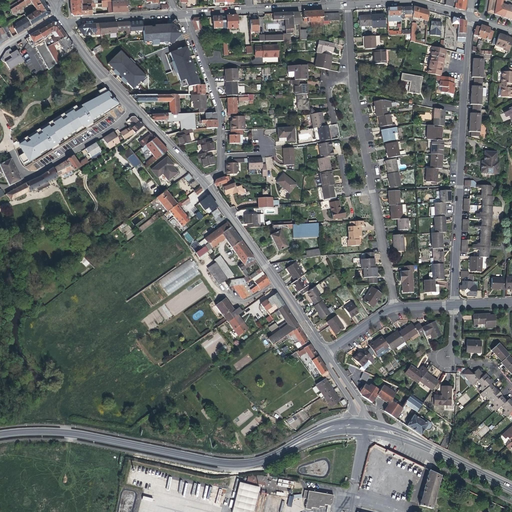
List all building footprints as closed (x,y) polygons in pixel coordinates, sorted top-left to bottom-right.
[(19,0),(7,7),(9,10),(10,10),(12,13),(19,9),(19,10),(23,7),(23,6),(31,2),(37,12),(27,18),(32,25),(41,19),(48,15),(49,12),(41,0),(19,0)] [(74,16),(83,15),(82,5),(96,4),(97,4),(97,0),(91,0),(82,0),(81,0),(70,0),(71,0),(71,14),(74,16)] [(465,11),(466,0),(457,0),(456,9),(460,10),(465,11)] [(489,0),(488,12),(492,13),(505,18),(511,20),(511,6),(511,7),(511,5),(508,4),(508,5),(502,4),(503,1),(504,0),(489,0)] [(127,1),(112,1),(113,9),(113,13),(124,13),(128,12),(127,1)] [(96,7),(96,4),(82,5),(83,15),(92,15),(92,12),(92,8),(96,7)] [(404,18),(412,17),(413,7),(405,7),(401,8),(401,15),(401,19),(404,18)] [(417,8),(413,7),(412,17),(424,20),(424,24),(427,25),(428,11),(417,8)] [(387,8),(387,19),(388,20),(401,20),(401,15),(401,8),(391,8),(387,8)] [(311,22),(323,21),(323,24),(329,24),(329,21),(339,20),(339,13),(323,14),(323,11),(318,11),(303,12),(304,21),(305,22),(311,22)] [(281,13),(273,14),(273,20),(285,20),(286,34),(293,33),(293,26),(292,12),(281,13)] [(359,26),(372,26),(371,15),(359,16),(359,26)] [(384,15),(371,15),(372,26),(372,28),(385,27),(384,15)] [(214,29),(222,29),(222,16),(217,17),(213,17),(214,29)] [(233,16),(227,16),(227,29),(233,29),(233,30),(237,30),(237,29),(238,29),(237,16),(233,16)] [(32,25),(27,18),(27,17),(16,24),(18,26),(14,28),(18,34),(23,31),(32,25)] [(192,21),(196,30),(202,30),(201,19),(204,19),(204,18),(197,18),(194,18),(192,21)] [(457,41),(465,42),(466,22),(457,19),(453,18),(452,24),(455,24),(454,27),(456,28),(458,28),(457,41)] [(179,23),(175,20),(170,25),(143,26),(144,43),(145,43),(145,44),(152,44),(152,46),(159,45),(159,44),(164,43),(165,44),(166,43),(169,46),(182,34),(175,27),(179,23)] [(250,21),(251,31),(254,31),(254,33),(259,33),(258,20),(255,21),(250,21)] [(48,48),(53,45),(58,42),(67,37),(63,31),(57,23),(54,22),(34,34),(26,38),(27,39),(30,44),(42,37),(44,41),(35,47),(48,71),(57,64),(55,61),(48,48)] [(117,31),(130,30),(129,22),(124,23),(116,23),(117,31)] [(129,22),(130,30),(130,33),(129,33),(129,37),(135,35),(135,31),(143,31),(143,26),(143,22),(137,22),(129,22)] [(439,36),(441,23),(435,22),(431,22),(430,35),(439,36)] [(117,33),(117,31),(116,23),(108,24),(99,25),(100,35),(100,39),(104,39),(103,34),(117,33)] [(92,35),(100,35),(99,25),(83,26),(78,29),(83,35),(86,33),(86,34),(88,36),(89,36),(90,35),(91,34),(92,35)] [(479,28),(476,27),(473,36),(490,41),(493,32),(489,31),(490,29),(485,28),(480,26),(479,28)] [(5,33),(2,28),(0,29),(0,30),(2,33),(0,33),(0,34),(4,42),(12,37),(8,31),(5,33)] [(498,34),(495,46),(505,49),(504,51),(508,52),(511,40),(511,38),(505,36),(498,34)] [(379,36),(372,36),(364,36),(364,41),(364,49),(375,49),(375,47),(380,47),(379,36)] [(70,42),(67,37),(58,42),(59,43),(62,47),(60,48),(62,51),(63,50),(65,52),(74,47),(70,42)] [(316,53),(318,53),(324,55),(325,52),(325,50),(332,52),(334,44),(319,41),(316,53)] [(482,55),(490,55),(491,55),(491,52),(481,51),(480,51),(482,43),(478,41),(475,50),(472,49),(472,52),(482,55)] [(200,86),(186,44),(184,45),(185,48),(170,53),(173,62),(172,62),(175,74),(177,73),(182,87),(189,86),(196,85),(200,86)] [(62,61),(54,46),(53,45),(48,48),(55,61),(57,64),(62,61)] [(278,56),(278,45),(263,46),(255,47),(255,56),(263,56),(263,57),(278,56)] [(90,53),(92,56),(102,51),(102,47),(90,53)] [(432,52),(431,56),(443,58),(444,59),(445,54),(444,54),(444,53),(445,50),(443,49),(440,48),(432,47),(431,52),(432,52)] [(6,50),(1,59),(5,62),(9,69),(20,63),(24,61),(18,50),(16,51),(14,53),(13,53),(10,48),(6,50)] [(385,50),(374,50),(374,59),(374,64),(385,63),(385,50)] [(124,56),(121,53),(115,60),(112,58),(110,60),(111,61),(108,64),(114,70),(113,72),(115,74),(118,77),(119,76),(126,83),(126,85),(132,91),(138,84),(139,86),(147,78),(139,70),(140,69),(135,64),(134,65),(128,60),(130,59),(126,54),(124,56)] [(316,67),(321,69),(329,70),(330,63),(332,56),(324,55),(318,53),(316,67)] [(479,137),(483,68),(483,60),(481,59),(482,55),(475,54),(474,59),(472,59),(472,62),(472,68),(472,75),(471,77),(474,77),(473,86),(471,86),(471,88),(470,102),(470,104),(472,104),(472,109),(472,113),(470,113),(470,116),(469,130),(469,132),(471,132),(471,137),(479,137)] [(443,61),(443,58),(431,56),(430,61),(429,65),(443,67),(444,63),(442,63),(443,61)] [(294,72),(295,81),(302,80),(303,80),(307,80),(307,72),(306,65),(288,67),(288,73),(294,72)] [(442,72),(443,67),(429,65),(428,69),(427,74),(440,76),(441,73),(441,72),(442,72)] [(502,72),(502,83),(509,84),(511,84),(511,80),(511,77),(511,76),(511,68),(508,68),(505,68),(505,72),(502,72)] [(225,70),(225,75),(225,82),(236,82),(237,82),(237,69),(225,70)] [(402,74),(401,80),(410,82),(408,92),(417,94),(418,92),(419,86),(420,86),(422,77),(402,74)] [(454,87),(454,83),(452,83),(453,78),(442,76),(440,87),(443,87),(442,92),(454,94),(455,87),(454,87)] [(295,95),(297,94),(306,94),(308,94),(307,84),(303,85),(302,85),(302,80),(295,81),(293,81),(293,84),(293,85),(295,85),(295,95)] [(237,95),(236,82),(225,82),(226,96),(237,95)] [(511,87),(509,88),(509,84),(502,83),(499,83),(499,87),(501,87),(501,97),(511,97),(511,87)] [(102,98),(106,103),(110,108),(117,103),(109,94),(105,88),(85,99),(85,98),(78,102),(74,95),(59,105),(68,120),(83,111),(82,109),(102,98)] [(306,98),(306,94),(297,94),(298,110),(308,110),(308,101),(306,101),(306,98)] [(169,102),(170,114),(180,114),(179,95),(129,95),(136,102),(144,102),(169,102)] [(199,113),(206,113),(206,108),(204,109),(204,104),(203,104),(202,95),(196,95),(193,95),(188,95),(188,102),(192,102),(193,109),(198,110),(199,113)] [(228,117),(231,117),(240,117),(239,113),(237,113),(236,98),(227,98),(228,117)] [(377,117),(378,116),(387,115),(384,100),(375,101),(376,108),(375,108),(376,111),(377,117)] [(120,107),(117,103),(110,108),(105,111),(101,114),(102,116),(106,114),(108,112),(111,116),(100,125),(98,126),(91,131),(94,136),(104,130),(112,123),(124,112),(120,107)] [(93,119),(101,114),(105,111),(102,105),(89,113),(93,119)] [(508,117),(510,121),(511,120),(511,106),(509,108),(510,110),(503,113),(505,118),(508,117)] [(434,108),(433,125),(444,126),(444,119),(444,110),(434,108)] [(314,128),(317,128),(324,126),(323,118),(321,112),(311,114),(314,128)] [(168,122),(169,122),(180,122),(181,132),(190,129),(192,129),(196,129),(194,113),(180,114),(170,114),(148,115),(153,121),(164,121),(168,121),(168,122)] [(205,115),(206,121),(216,120),(216,113),(206,114),(206,113),(199,113),(199,116),(205,115)] [(383,127),(383,130),(395,128),(395,124),(392,125),(390,114),(387,115),(378,116),(380,125),(380,128),(383,127)] [(130,127),(127,130),(132,136),(134,134),(144,126),(136,117),(132,116),(130,118),(132,121),(135,125),(131,128),(130,127)] [(242,125),(243,125),(243,117),(240,117),(231,117),(231,121),(230,121),(230,130),(242,130),(242,125)] [(86,118),(67,129),(71,135),(89,124),(86,118)] [(206,129),(216,128),(217,128),(216,120),(206,121),(199,122),(200,124),(205,124),(205,123),(206,123),(206,129)] [(162,130),(167,135),(179,132),(181,132),(180,122),(169,122),(169,126),(169,128),(162,130)] [(426,139),(432,139),(441,140),(441,134),(442,128),(433,127),(433,125),(427,125),(426,139)] [(324,126),(317,128),(314,128),(316,142),(330,140),(329,132),(328,126),(324,126)] [(279,142),(294,141),(294,128),(278,128),(279,142)] [(396,133),(395,128),(383,130),(381,130),(382,137),(383,142),(385,142),(385,144),(395,142),(393,133),(396,133)] [(71,149),(78,145),(75,140),(71,135),(67,129),(61,133),(71,149)] [(192,133),(192,129),(190,129),(181,132),(182,136),(180,136),(177,137),(180,146),(191,143),(189,134),(192,133)] [(126,140),(132,136),(127,130),(121,134),(126,140)] [(243,143),(242,130),(230,130),(230,135),(229,135),(229,144),(243,143)] [(17,145),(24,141),(19,133),(12,137),(17,145)] [(110,150),(120,144),(113,133),(109,135),(104,139),(110,150)] [(86,134),(75,140),(78,145),(89,138),(86,134)] [(139,143),(143,147),(156,138),(152,134),(139,143)] [(47,142),(57,157),(63,153),(54,138),(47,142)] [(141,158),(139,160),(141,162),(145,168),(167,150),(162,144),(156,138),(143,147),(141,149),(144,153),(148,149),(154,156),(145,163),(141,158)] [(202,144),(204,153),(209,152),(211,152),(215,151),(213,141),(212,142),(210,142),(208,138),(198,141),(199,145),(202,144)] [(432,139),(431,154),(442,155),(443,148),(443,140),(441,140),(432,139)] [(322,149),(323,158),(328,157),(334,156),(332,147),(331,142),(319,145),(319,150),(322,149)] [(395,142),(385,144),(386,150),(388,158),(399,156),(396,142),(395,142)] [(101,151),(96,143),(91,145),(86,149),(88,153),(89,154),(91,157),(101,151)] [(30,153),(33,157),(36,156),(37,159),(40,163),(50,157),(43,145),(30,153)] [(124,153),(128,159),(134,154),(130,148),(124,153)] [(293,148),(283,148),(284,165),(294,165),(293,148)] [(213,155),(212,156),(210,156),(209,152),(204,153),(198,155),(199,159),(202,159),(204,168),(215,164),(213,155)] [(483,168),(481,168),(480,173),(498,174),(498,162),(496,162),(496,153),(484,152),(484,162),(483,168)] [(431,154),(430,168),(437,169),(442,169),(442,159),(442,155),(431,154)] [(73,156),(67,160),(73,169),(74,171),(81,167),(79,164),(76,160),(73,156)] [(139,160),(136,157),(130,161),(135,167),(141,162),(139,160)] [(318,159),(320,173),(331,171),(330,165),(328,157),(323,158),(318,159)] [(79,164),(81,167),(89,162),(86,158),(79,164)] [(168,180),(177,173),(173,168),(172,166),(173,165),(167,158),(152,170),(158,177),(162,173),(168,180)] [(266,176),(265,165),(262,165),(262,158),(248,159),(248,170),(262,169),(263,176),(266,176)] [(14,167),(11,159),(0,163),(0,166),(10,186),(21,180),(14,167)] [(226,164),(227,174),(236,174),(239,170),(238,163),(244,163),(244,159),(232,159),(232,163),(226,164)] [(387,173),(398,171),(395,159),(385,161),(387,173)] [(58,177),(73,169),(67,160),(59,165),(54,169),(58,177)] [(49,181),(58,177),(54,169),(53,168),(41,176),(25,184),(23,185),(6,195),(10,201),(36,188),(38,191),(39,191),(51,185),(49,181)] [(437,176),(437,169),(430,168),(426,168),(426,182),(436,183),(437,176)] [(332,171),(331,171),(320,173),(323,187),(332,185),(334,185),(332,178),(332,176),(332,171)] [(388,174),(390,188),(400,186),(398,172),(388,174)] [(276,182),(289,193),(296,184),(283,174),(276,182)] [(215,184),(216,186),(223,183),(229,181),(229,180),(227,176),(216,180),(215,184)] [(231,185),(229,181),(223,183),(224,187),(223,188),(225,195),(229,194),(232,193),(232,195),(237,193),(238,195),(240,194),(241,195),(245,193),(244,189),(243,189),(241,186),(236,188),(235,183),(231,185)] [(333,192),(332,185),(323,187),(322,187),(324,199),(334,198),(333,192)] [(201,186),(194,191),(197,195),(203,190),(201,186)] [(491,186),(479,186),(479,187),(478,189),(481,189),(481,196),(480,196),(479,198),(479,199),(482,199),(481,206),(482,206),(482,213),(479,212),(479,214),(479,218),(479,220),(481,220),(481,227),(478,226),(478,229),(478,230),(480,230),(480,237),(480,244),(477,243),(477,245),(477,247),(476,247),(476,249),(476,251),(479,251),(479,253),(478,257),(482,257),(486,258),(488,258),(489,248),(490,227),(491,227),(492,207),(491,207),(492,197),(491,196),(491,186)] [(167,212),(169,211),(177,204),(172,198),(166,190),(156,198),(167,212)] [(388,205),(390,205),(400,205),(399,190),(388,191),(388,199),(388,205)] [(440,190),(440,203),(444,202),(451,202),(450,195),(450,190),(440,190)] [(430,199),(430,202),(439,201),(438,191),(436,191),(437,199),(430,199)] [(210,194),(199,202),(207,214),(218,206),(210,194)] [(187,197),(181,202),(182,204),(183,205),(190,200),(187,197)] [(259,208),(272,208),(272,205),(272,198),(258,198),(259,208)] [(331,211),(329,203),(329,201),(320,202),(322,212),(331,211)] [(332,219),(345,217),(343,209),(340,210),(339,206),(338,201),(329,203),(331,211),(332,219)] [(445,209),(444,202),(440,203),(434,203),(434,215),(445,215),(445,209)] [(179,206),(177,204),(169,211),(182,227),(190,220),(182,210),(179,206)] [(391,219),(397,219),(402,219),(402,205),(400,205),(390,205),(391,210),(391,219)] [(217,208),(211,213),(215,218),(221,213),(217,208)] [(154,219),(152,221),(154,223),(164,215),(160,211),(152,217),(154,219)] [(200,220),(203,217),(199,211),(195,214),(200,220)] [(260,223),(260,215),(244,215),(245,224),(248,224),(250,224),(250,228),(260,227),(260,223)] [(434,217),(435,233),(443,232),(445,232),(445,223),(445,217),(434,217)] [(142,231),(154,223),(152,221),(151,219),(140,228),(142,231)] [(408,219),(402,219),(397,219),(398,225),(398,230),(408,230),(408,219)] [(361,236),(361,231),(359,231),(359,226),(360,226),(363,226),(362,221),(350,222),(350,227),(348,227),(348,240),(347,240),(347,246),(358,246),(358,238),(358,236),(361,236)] [(204,239),(209,244),(222,234),(232,227),(230,224),(228,222),(204,239)] [(318,224),(308,224),(299,225),(292,225),(282,226),(274,226),(274,233),(271,235),(275,244),(278,251),(288,247),(281,232),(287,228),(288,230),(292,229),(293,238),(319,237),(318,224)] [(225,239),(232,248),(242,241),(238,235),(232,227),(222,234),(225,239)] [(190,243),(194,240),(187,231),(183,235),(190,243)] [(431,233),(432,248),(442,248),(444,248),(443,241),(443,232),(435,233),(431,233)] [(207,252),(225,239),(222,234),(209,244),(196,253),(201,261),(209,255),(207,252)] [(403,234),(392,235),(393,247),(393,252),(404,251),(403,234)] [(69,241),(79,252),(81,250),(72,239),(69,241)] [(232,248),(242,263),(243,264),(253,257),(250,252),(246,246),(242,241),(232,248)] [(432,248),(433,264),(444,264),(445,264),(444,257),(444,252),(442,252),(442,248),(432,248)] [(311,250),(313,257),(320,256),(319,249),(311,250)] [(85,252),(81,255),(89,263),(93,260),(85,252)] [(361,269),(363,269),(374,268),(374,261),(373,252),(365,253),(365,259),(361,260),(361,269)] [(214,260),(216,262),(228,278),(233,275),(220,256),(214,260)] [(256,261),(253,257),(243,264),(242,263),(238,266),(246,277),(243,278),(247,283),(251,280),(249,277),(248,275),(249,275),(245,269),(249,266),(249,268),(250,267),(251,266),(251,265),(256,261)] [(482,272),(482,269),(482,257),(478,257),(471,257),(470,266),(470,272),(482,272)] [(167,294),(201,274),(192,259),(158,280),(167,294)] [(289,273),(295,281),(299,278),(304,275),(293,260),(286,261),(290,266),(286,268),(289,273)] [(219,285),(228,278),(216,262),(208,268),(219,285)] [(432,264),(433,280),(435,280),(445,279),(444,270),(444,264),(433,264),(432,264)] [(413,265),(404,266),(404,272),(400,272),(401,279),(401,281),(402,281),(402,292),(413,292),(412,271),(413,271),(413,265)] [(257,272),(251,276),(253,278),(262,272),(263,272),(261,268),(256,271),(257,272)] [(376,268),(374,268),(363,269),(363,278),(368,278),(369,284),(377,284),(376,274),(376,268)] [(255,282),(264,275),(262,272),(253,278),(252,279),(255,282)] [(250,296),(258,291),(261,290),(271,284),(268,279),(265,275),(255,282),(257,285),(255,287),(253,285),(249,288),(246,283),(245,284),(242,284),(250,296)] [(462,286),(462,290),(464,290),(468,294),(468,296),(476,296),(476,286),(477,286),(477,282),(472,282),(468,282),(468,276),(461,275),(460,279),(464,279),(464,282),(462,282),(462,286)] [(305,287),(299,278),(295,281),(291,284),(294,288),(297,293),(299,292),(302,295),(306,293),(310,289),(308,285),(305,287)] [(503,290),(503,279),(491,278),(491,289),(492,289),(503,290)] [(436,284),(435,280),(433,280),(424,280),(425,292),(432,292),(436,291),(436,284)] [(250,296),(242,284),(230,286),(230,288),(231,288),(232,291),(237,290),(243,299),(250,296)] [(318,284),(310,289),(306,293),(309,297),(314,305),(321,301),(322,300),(318,295),(320,294),(323,292),(323,290),(318,284)] [(363,301),(373,307),(376,302),(381,294),(371,288),(363,301)] [(267,300),(261,304),(266,311),(270,316),(275,313),(285,305),(281,299),(277,293),(267,300)] [(216,306),(228,322),(238,315),(243,311),(240,307),(235,310),(226,298),(216,306)] [(330,314),(321,301),(314,305),(313,306),(318,314),(322,320),(330,314)] [(344,308),(351,318),(356,314),(358,313),(352,303),(344,308)] [(281,314),(284,318),(290,313),(285,305),(275,313),(277,316),(281,314)] [(495,315),(490,316),(485,316),(485,314),(473,315),(474,325),(485,324),(485,327),(495,326),(495,315)] [(244,322),(238,315),(228,322),(239,336),(247,330),(248,328),(246,325),(244,324),(243,323),(244,322)] [(335,334),(343,328),(335,316),(327,322),(329,325),(335,334)] [(297,324),(292,317),(286,321),(286,322),(288,325),(292,331),(293,331),(299,327),(297,324)] [(430,324),(421,328),(423,332),(425,337),(430,335),(432,339),(441,335),(434,322),(430,324)] [(407,326),(398,333),(404,342),(418,333),(419,335),(423,332),(421,328),(419,323),(413,327),(411,324),(407,326)] [(288,325),(280,331),(284,337),(288,334),(292,331),(288,325)] [(305,337),(299,327),(293,331),(292,331),(288,334),(290,337),(291,336),(296,342),(298,340),(302,345),(308,341),(305,337)] [(268,339),(272,345),(284,337),(280,331),(268,339)] [(391,351),(396,347),(404,342),(398,333),(397,331),(393,333),(384,340),(389,347),(391,351)] [(376,356),(389,347),(384,340),(381,336),(373,342),(368,345),(376,356)] [(467,341),(466,353),(471,353),(471,351),(473,351),(480,352),(480,341),(467,341)] [(495,355),(501,362),(508,356),(509,355),(499,343),(491,351),(495,355)] [(322,378),(329,373),(315,352),(314,351),(310,344),(298,351),(298,350),(289,356),(291,359),(296,356),(298,355),(299,357),(306,352),(315,367),(313,368),(317,373),(318,372),(322,378)] [(420,350),(415,354),(418,358),(423,353),(420,350)] [(353,359),(362,367),(368,360),(372,364),(375,361),(365,351),(362,354),(359,352),(358,353),(353,359)] [(511,373),(511,360),(508,356),(501,362),(500,363),(505,368),(511,374),(511,373)] [(348,367),(353,375),(360,370),(350,366),(348,367)] [(418,383),(419,382),(425,372),(427,369),(422,366),(418,371),(415,369),(410,366),(404,374),(418,383)] [(472,385),(477,381),(483,375),(477,369),(473,372),(474,374),(473,375),(472,374),(467,369),(462,374),(472,385)] [(430,375),(425,372),(419,382),(432,391),(438,381),(430,375)] [(479,387),(482,391),(490,385),(493,382),(490,379),(489,380),(488,379),(487,378),(488,377),(485,374),(483,375),(477,381),(481,386),(479,387)] [(321,397),(323,396),(332,390),(327,383),(325,379),(316,384),(321,392),(318,394),(321,397)] [(361,391),(360,393),(362,397),(371,403),(376,396),(378,393),(379,391),(370,385),(368,388),(364,385),(363,387),(362,386),(360,390),(361,391)] [(492,388),(490,385),(482,391),(479,394),(483,398),(484,396),(489,401),(498,392),(496,389),(495,390),(493,391),(491,389),(492,388)] [(391,401),(391,400),(395,394),(383,386),(379,391),(378,393),(391,401)] [(433,395),(432,405),(450,406),(451,387),(446,387),(440,387),(440,395),(433,395)] [(336,396),(332,390),(323,396),(330,407),(339,401),(336,396)] [(495,411),(501,406),(505,402),(502,398),(501,399),(500,398),(499,397),(502,395),(498,392),(489,401),(493,406),(492,408),(495,411)] [(391,401),(378,393),(376,396),(389,404),(391,401)] [(422,404),(410,395),(405,403),(417,411),(422,404)] [(508,399),(505,402),(501,406),(505,410),(503,413),(506,416),(509,413),(511,410),(511,403),(511,402),(508,399)] [(389,404),(384,411),(394,418),(402,407),(391,400),(391,401),(389,404)] [(414,416),(407,426),(414,431),(421,420),(414,416)] [(422,421),(421,420),(414,431),(420,435),(425,428),(427,430),(430,429),(432,426),(431,422),(424,418),(422,421)] [(511,425),(511,426),(502,436),(505,439),(507,437),(511,442),(511,441),(511,425)] [(444,439),(440,446),(445,448),(448,441),(444,439)] [(365,463),(361,481),(360,484),(359,487),(377,495),(392,499),(390,505),(402,509),(410,478),(414,463),(385,449),(381,467),(365,463)] [(422,467),(414,463),(410,478),(419,481),(422,467)] [(422,497),(419,506),(431,509),(441,476),(429,470),(423,492),(421,491),(419,497),(422,497)] [(253,486),(254,483),(257,484),(257,483),(265,485),(267,477),(257,475),(248,476),(246,485),(239,483),(232,511),(253,511),(259,487),(253,486)] [(377,495),(359,487),(356,499),(390,505),(392,499),(377,495)] [(303,498),(307,499),(305,509),(310,510),(311,507),(318,509),(319,506),(324,507),(324,504),(329,505),(332,503),(333,495),(304,490),(303,498)]
